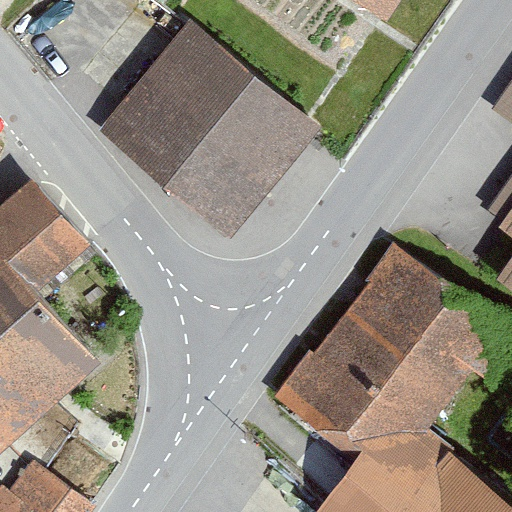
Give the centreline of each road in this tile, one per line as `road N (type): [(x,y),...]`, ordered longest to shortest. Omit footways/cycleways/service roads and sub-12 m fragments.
road 1 (tertiary): [(496,0),(237,358)]
road 2 (tertiary): [(0,71),(237,358)]
road 3 (tertiary): [(237,358),(131,511)]
